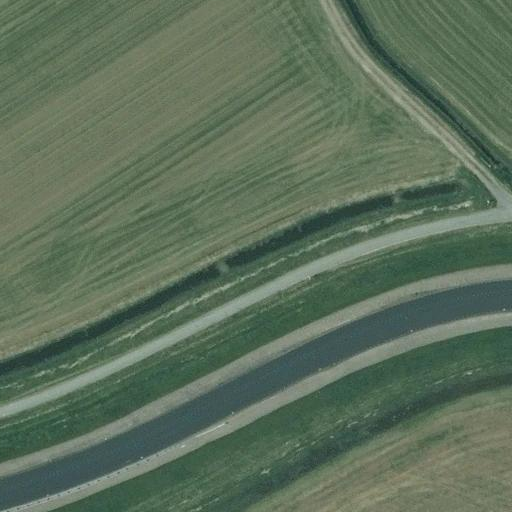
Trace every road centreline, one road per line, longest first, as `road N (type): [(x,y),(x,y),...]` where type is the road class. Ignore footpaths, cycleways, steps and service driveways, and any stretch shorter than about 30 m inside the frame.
road 1 (motorway): [(511,301),(408,323),(88,471),(0,500)]
road 2 (track): [(511,207),(358,54),(328,0)]
